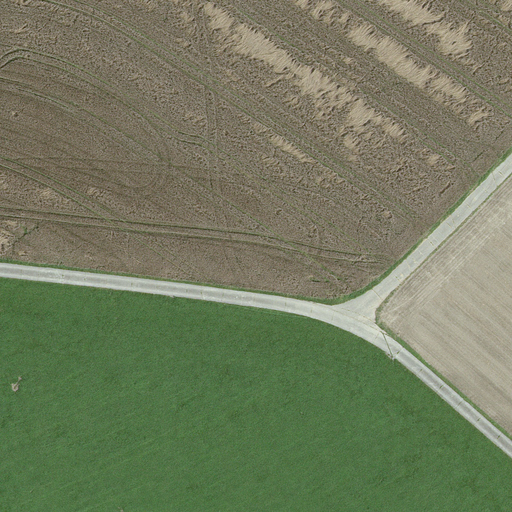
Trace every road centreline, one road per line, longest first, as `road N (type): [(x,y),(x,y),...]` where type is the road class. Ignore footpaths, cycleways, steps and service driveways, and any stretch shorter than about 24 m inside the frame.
road 1 (track): [(511,452),(400,355),(335,318),(0,270)]
road 2 (track): [(344,322),(511,159)]
